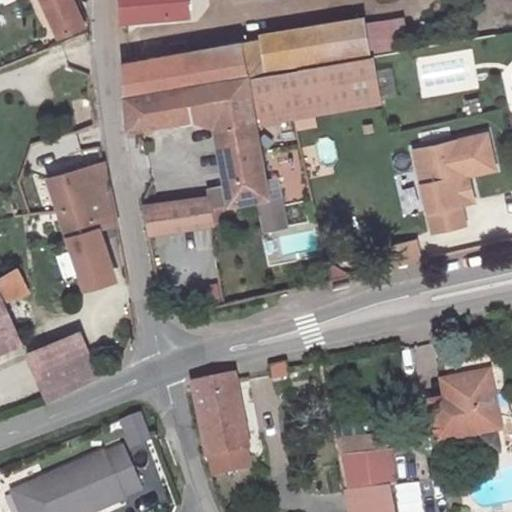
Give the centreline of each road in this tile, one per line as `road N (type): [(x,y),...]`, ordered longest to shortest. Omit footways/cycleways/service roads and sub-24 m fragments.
road 1 (residential): [(162,370),(107,93),(105,0)]
road 2 (tertiary): [(511,267),(378,295),(194,356)]
road 3 (tertiary): [(194,356),(269,350),(511,295)]
road 4 (tertiary): [(162,370),(0,439)]
road 5 (residential): [(208,511),(162,370)]
